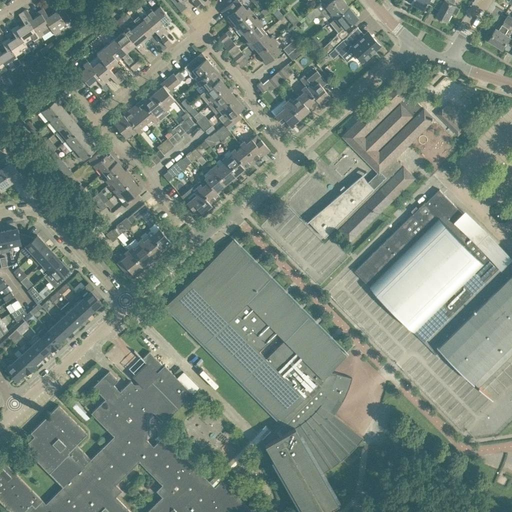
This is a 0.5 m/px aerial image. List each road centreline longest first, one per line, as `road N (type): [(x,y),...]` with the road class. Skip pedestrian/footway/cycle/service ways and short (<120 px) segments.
road 1 (residential): [(128,304),(48,217),(0,214)]
road 2 (residential): [(290,156),(413,45)]
road 3 (residential): [(203,236),(95,118)]
road 4 (residential): [(290,156),(197,31)]
road 5 (residential): [(15,406),(128,304)]
road 6 (residential): [(95,118),(197,31)]
